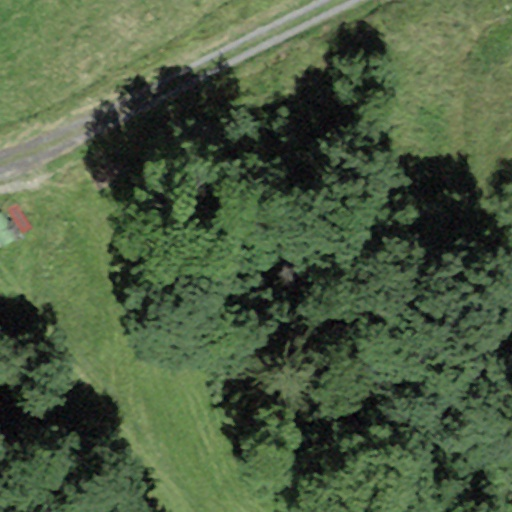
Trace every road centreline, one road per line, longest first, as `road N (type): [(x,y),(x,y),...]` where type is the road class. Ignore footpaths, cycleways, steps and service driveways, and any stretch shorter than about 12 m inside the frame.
road 1 (track): [(163,511),(120,416),(114,354),(84,235),(20,156)]
road 2 (track): [(330,0),(105,119),(0,161)]
